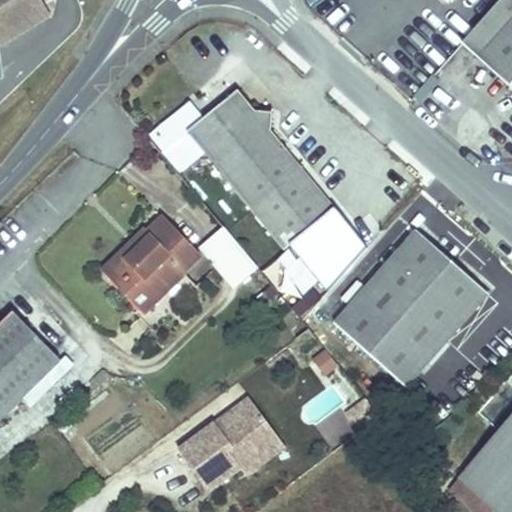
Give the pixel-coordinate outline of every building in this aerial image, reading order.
[(0,0),(0,33),(45,6),(40,0),(0,0)] [(511,0),(505,0),(464,46),(511,87),(511,0)] [(0,46),(50,16),(45,6),(0,33),(0,46)] [(237,96),(188,136),(328,297),(365,253),(268,132),(270,117),(254,116),(237,96)] [(254,274),(192,195),(174,210),(235,288),(254,274)] [(126,261),(105,281),(143,321),(201,269),(163,228),(149,241),(152,244),(129,264),(126,261)] [(418,236),(338,327),(409,391),(490,299),(418,236)] [(0,337),(0,433),(46,391),(52,397),(69,383),(13,324),(0,337)] [(311,358),(324,377),(337,369),(324,349),(311,358)] [(240,468),(237,463),(274,435),(248,399),(231,411),(230,422),(220,430),(215,424),(177,452),(208,492),(240,468)] [(220,430),(230,422),(231,411),(215,424),(220,430)] [(511,511),(511,426),(460,485),(489,511),(511,511)] [(246,475),(283,447),(274,435),(237,463),(240,468),(246,475)]
